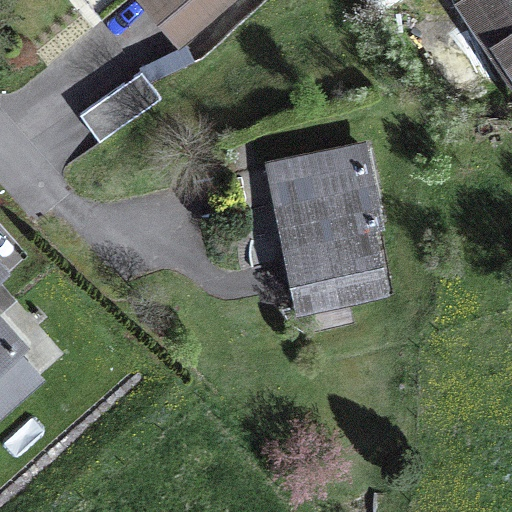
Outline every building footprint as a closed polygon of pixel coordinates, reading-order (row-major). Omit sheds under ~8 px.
[(144,0),(176,37),(220,0),(144,0)] [(511,0),(468,0),(511,66),(511,0)] [(141,70),(80,113),(99,140),(161,97),(141,70)] [(291,256),(300,302),(380,285),(369,223),(377,221),(362,146),(223,176),(230,208),(283,197),(295,255),(291,256)] [(0,361),(20,343),(0,320),(0,361)]
